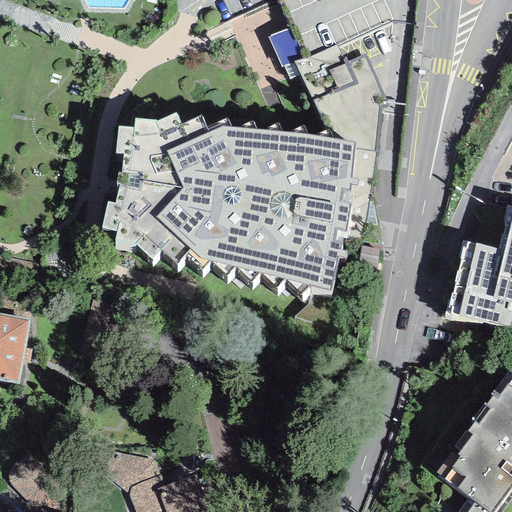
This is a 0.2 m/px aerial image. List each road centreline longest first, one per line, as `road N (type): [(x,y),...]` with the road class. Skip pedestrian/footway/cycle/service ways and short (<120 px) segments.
road 1 (tertiary): [(350,511),(439,125)]
road 2 (tertiary): [(439,125),(510,0)]
road 3 (tertiary): [(446,0),(439,125)]
